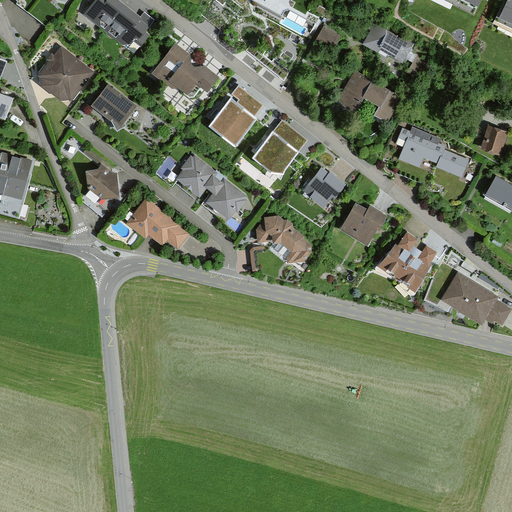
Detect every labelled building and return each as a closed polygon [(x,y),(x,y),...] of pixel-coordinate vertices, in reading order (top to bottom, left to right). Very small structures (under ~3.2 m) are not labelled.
[(96,0),(87,12),(109,29),(127,6),(118,0),(96,0)] [(454,0),(476,10),(480,0),(454,0)] [(511,0),(508,0),(499,20),(511,26),(511,0)] [(109,29),(131,46),(149,23),(127,6),(109,29)] [(411,38),(377,20),(367,41),(400,59),(411,38)] [(337,44),(341,33),(322,27),(318,38),(337,44)] [(213,72),(176,43),(156,68),(194,97),(213,72)] [(93,72),(61,48),(42,74),(44,87),(63,100),(72,99),(93,72)] [(404,97),(356,69),(336,103),(355,114),(366,96),(381,105),(376,114),(389,122),(404,97)] [(138,103),(108,81),(91,105),(121,127),(138,103)] [(16,99),(0,93),(0,117),(9,120),(16,99)] [(256,114),(234,99),(218,122),(239,137),(256,114)] [(509,130),(490,125),(483,149),(502,154),(509,130)] [(439,136),(414,127),(402,162),(422,169),(426,157),(440,162),(438,168),(463,177),(469,160),(444,150),(445,146),(437,143),(439,136)] [(302,152),(280,135),(264,155),(286,172),(302,152)] [(35,159),(0,149),(0,211),(20,217),(35,159)] [(218,173),(193,155),(176,179),(201,197),(218,173)] [(116,172),(102,162),(86,170),(89,189),(85,195),(98,204),(103,199),(119,195),(116,172)] [(345,182),(322,165),(306,185),(329,202),(345,182)] [(511,183),(498,176),(486,195),(511,210),(511,183)] [(248,196),(225,179),(208,202),(231,219),(248,196)] [(188,232),(146,199),(129,221),(146,234),(147,232),(151,235),(152,234),(163,243),(167,238),(177,246),(188,232)] [(368,208),(355,202),(341,230),(368,243),(378,223),(382,226),(390,211),(372,202),(368,208)] [(278,215),(267,218),(256,228),(258,241),(274,238),(293,250),(286,261),(302,264),(310,253),(311,243),(278,215)] [(397,275),(416,248),(412,244),(417,237),(408,231),(399,243),(396,241),(381,263),(397,275)] [(422,252),(416,248),(397,275),(414,286),(431,263),(429,261),(435,251),(427,245),(422,252)] [(499,293),(457,272),(441,303),(485,324),(487,318),(503,326),(511,308),(496,300),(499,293)]
